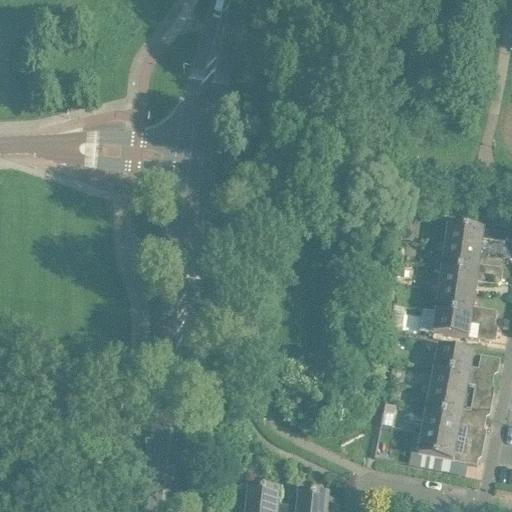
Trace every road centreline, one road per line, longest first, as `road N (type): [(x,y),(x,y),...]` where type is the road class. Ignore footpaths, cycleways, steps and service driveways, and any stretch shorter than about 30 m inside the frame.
road 1 (unclassified): [(511,197),(375,181),(326,159),(271,57),(219,31)]
road 2 (tertiary): [(160,511),(180,316)]
road 3 (residential): [(357,511),(362,473),(483,502)]
road 4 (tertiary): [(180,316),(207,165)]
road 5 (tertiary): [(178,174),(171,273),(180,316)]
road 6 (residential): [(182,144),(104,137),(44,144)]
road 7 (residential): [(44,144),(178,174)]
road 8 (residential): [(483,502),(511,370)]
road 9 (tertiary): [(207,165),(219,31)]
road 10 (tertiary): [(219,31),(194,81),(182,144)]
